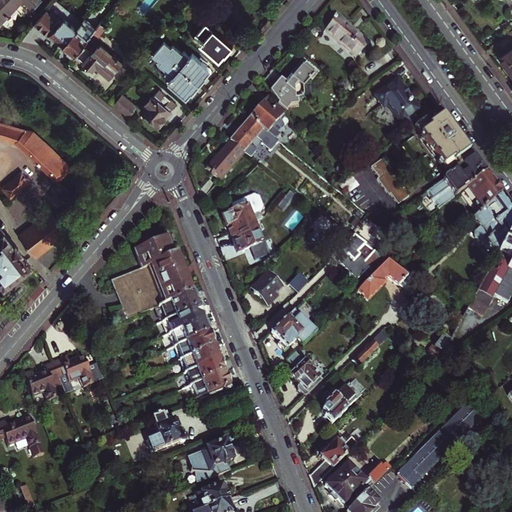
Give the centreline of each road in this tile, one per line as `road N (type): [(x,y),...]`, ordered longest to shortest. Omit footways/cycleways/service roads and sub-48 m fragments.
road 1 (residential): [(303,511),(174,178)]
road 2 (residential): [(155,178),(0,361)]
road 3 (secondary): [(384,0),(511,175)]
road 4 (residential): [(309,0),(171,159)]
road 5 (residential): [(156,161),(38,63),(0,51)]
road 6 (secondary): [(511,123),(421,0)]
